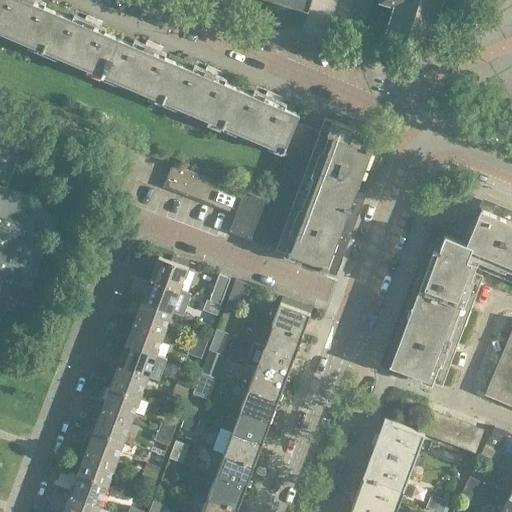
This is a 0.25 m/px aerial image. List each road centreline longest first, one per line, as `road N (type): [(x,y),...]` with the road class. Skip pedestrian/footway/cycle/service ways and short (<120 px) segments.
road 1 (residential): [(19,511),(130,215),(356,302)]
road 2 (residential): [(424,139),(405,120),(119,0)]
road 3 (residential): [(315,511),(366,367),(346,330)]
road 4 (tertiary): [(346,330),(279,511)]
road 5 (residential): [(511,422),(453,398),(493,300),(511,307)]
road 6 (tertiary): [(356,302),(407,163),(424,139)]
